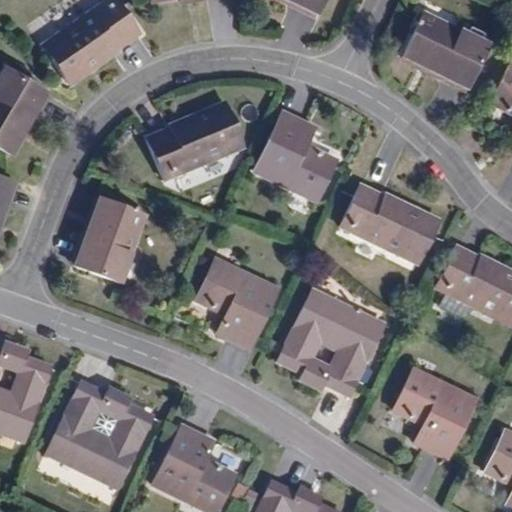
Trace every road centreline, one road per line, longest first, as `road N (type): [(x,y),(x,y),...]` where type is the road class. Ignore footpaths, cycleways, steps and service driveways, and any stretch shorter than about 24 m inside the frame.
road 1 (residential): [(17,308),(96,129),(160,80),(223,62),(290,66),(341,85)]
road 2 (residential): [(415,511),(221,383),(17,308)]
road 3 (residential): [(341,85),(425,135),(511,223)]
